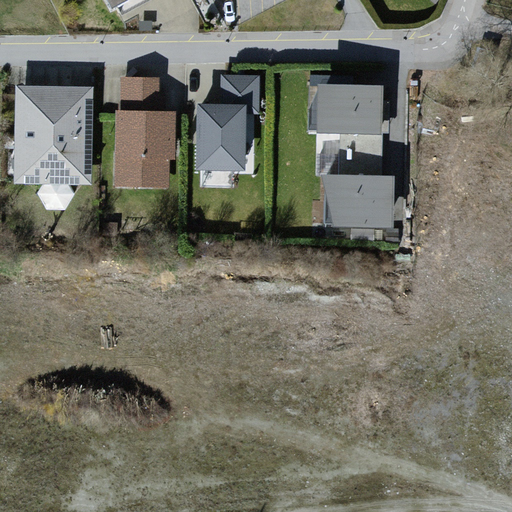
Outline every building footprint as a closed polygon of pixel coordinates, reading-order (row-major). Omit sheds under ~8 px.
[(108,0),(116,16),(146,0),(108,0)] [(160,82),(121,80),(116,190),(167,192),(168,164),(175,164),(177,117),(159,116),(160,82)] [(223,81),(223,111),(252,111),(251,125),(261,125),(261,82),(223,81)] [(13,190),(92,191),(94,91),(15,89),(13,190)] [(384,183),(385,93),(308,92),(307,139),(316,139),(315,182),(328,182),(327,235),(397,236),(398,183),(384,183)] [(223,111),(201,110),(200,174),(250,175),(251,125),(252,111),(223,111)]
